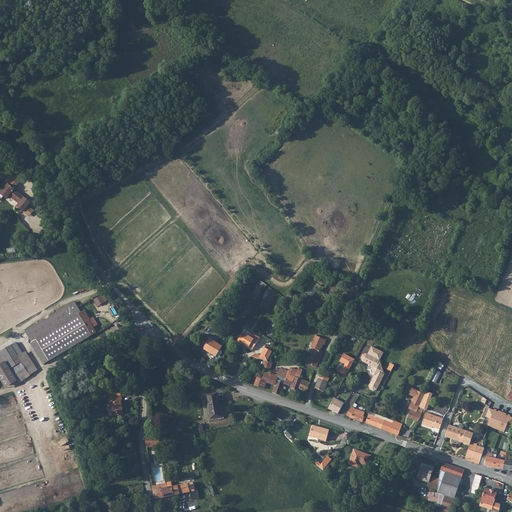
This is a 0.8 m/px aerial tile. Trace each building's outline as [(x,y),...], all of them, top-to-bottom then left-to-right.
[(281,138),(296,121),(292,118),(283,128),(280,126),(275,133),(281,138)] [(15,175),(0,192),(0,193),(7,199),(9,196),(19,204),(16,206),(23,212),(31,202),(15,188),(22,180),(15,175)] [(329,291),(335,295),(340,285),(334,281),(329,291)] [(94,300),(98,307),(106,302),(101,295),(94,300)] [(43,320),(24,331),(31,342),(30,343),(43,364),(97,332),(89,320),(90,319),(85,310),(81,312),(74,301),(50,316),(50,317),(44,320),(43,320)] [(254,333),(251,337),(245,333),(243,337),(241,336),(239,340),(247,345),(256,334),(254,333)] [(252,350),(260,337),(256,334),(247,345),(246,346),(252,350)] [(318,342),(320,338),(316,336),(312,345),(313,348),(315,349),(320,351),(323,344),(318,342)] [(205,349),(212,339),(210,338),(204,349),(205,349)] [(213,354),(220,343),(212,339),(205,349),(213,354)] [(18,381),(32,373),(23,359),(25,358),(15,341),(0,349),(0,352),(9,367),(18,381)] [(220,343),(213,354),(217,356),(223,345),(220,343)] [(361,358),(362,361),(371,365),(374,375),(368,386),(370,389),(373,391),(376,390),(384,374),(379,360),(383,352),(371,346),(367,354),(366,353),(362,354),(361,358)] [(273,350),(264,347),(261,355),(259,359),(265,360),(268,361),(273,350)] [(306,354),(304,359),(304,360),(309,362),(308,364),(317,367),(320,358),(323,352),(320,351),(315,349),(311,357),(306,354)] [(343,370),(341,374),(345,376),(354,360),(343,354),(339,362),(343,364),(344,363),(345,364),(342,369),(343,370)] [(4,360),(0,362),(0,379),(4,387),(16,380),(4,360)] [(268,361),(265,360),(262,366),(271,369),(273,363),(268,361)] [(253,385),(265,389),(267,383),(275,386),(273,392),(281,395),(285,384),(291,386),(290,388),(298,391),(299,389),(307,391),(312,377),(311,377),(310,378),(302,375),(303,370),(296,367),(295,370),(291,368),(289,372),(282,369),(280,373),(274,370),(273,375),(264,372),(262,378),(257,376),(253,385)] [(433,381),(437,383),(442,373),(437,371),(433,381)] [(320,374),(319,379),(327,383),(329,378),(322,375),(320,374)] [(319,379),(315,388),(321,391),(323,392),(327,383),(319,379)] [(418,407),(424,394),(416,390),(414,395),(415,395),(412,402),(411,402),(408,409),(411,410),(407,417),(418,422),(422,413),(421,413),(423,409),(418,407)] [(426,410),(432,394),(425,391),(424,394),(418,407),(423,409),(426,410)] [(120,392),(109,394),(110,398),(108,399),(112,417),(124,415),(123,408),(124,408),(120,392)] [(220,405),(218,392),(209,394),(207,394),(208,400),(207,400),(207,401),(208,401),(211,417),(218,416),(220,416),(218,405),(220,405)] [(330,405),(327,409),(337,414),(340,410),(343,404),(334,398),(330,405)] [(351,407),(346,415),(350,417),(362,422),(364,417),(363,416),(365,412),(356,410),(351,407)] [(511,425),(511,417),(490,409),(486,417),(491,419),(488,426),(504,433),(507,425),(511,427),(511,425)] [(392,424),(393,421),(395,416),(387,413),(384,421),(392,424)] [(440,429),(443,419),(426,413),(422,425),(432,428),(432,426),(433,426),(434,427),(440,429)] [(398,436),(403,425),(393,421),(392,424),(384,421),(369,415),(366,423),(398,436)] [(313,424),(313,425),(310,435),(322,439),(322,427),(313,424)] [(461,439),(464,430),(449,424),(445,436),(460,441),(461,439)] [(463,439),(470,442),(473,433),(466,431),(463,439)] [(464,459),(471,461),(477,446),(477,444),(470,442),(469,445),(464,459)] [(479,447),(477,446),(471,461),(479,464),(479,463),(483,451),(484,448),(479,447)] [(361,451),(355,448),(350,463),(358,455),(361,451)] [(368,463),(371,455),(361,451),(358,455),(368,463)] [(495,455),(483,451),(479,463),(485,466),(493,468),(494,459),(495,455)] [(503,470),(511,470),(511,461),(509,461),(510,455),(506,454),(506,456),(505,461),(503,470)] [(367,464),(368,463),(358,455),(350,463),(359,466),(361,462),(367,464)] [(493,468),(503,470),(505,461),(494,459),(493,468)] [(441,470),(440,478),(440,480),(439,488),(457,494),(465,470),(444,462),(441,470)] [(420,473),(431,477),(434,467),(423,463),(420,473)] [(431,477),(420,473),(417,478),(429,482),(427,486),(439,491),(439,488),(440,480),(434,478),(431,477)] [(357,494),(361,489),(353,481),(348,485),(357,494)] [(172,486),(174,494),(189,491),(189,488),(194,487),(193,482),(172,486)] [(166,483),(158,485),(159,490),(153,491),(154,498),(174,494),(172,486),(167,487),(166,483)] [(437,506),(451,511),(457,494),(439,488),(439,491),(439,493),(437,502),(437,506)] [(486,488),(481,505),(492,508),(497,492),(486,488)] [(430,492),(429,501),(437,502),(439,493),(430,492)]
